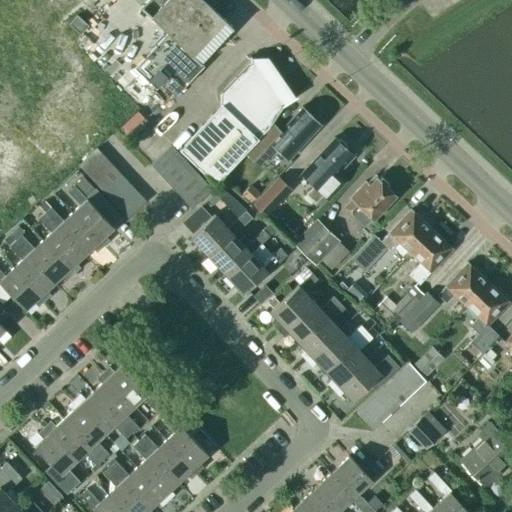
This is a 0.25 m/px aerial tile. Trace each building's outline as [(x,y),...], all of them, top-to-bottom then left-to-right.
[(0,0),(0,115),(11,126),(12,125),(11,124),(67,66),(69,68),(70,67),(35,31),(54,12),(58,16),(74,0),(0,0)] [(210,0),(146,0),(139,7),(166,34),(133,68),(154,88),(159,83),(166,89),(174,81),(180,87),(201,65),(198,62),(231,28),(210,8),(214,4),(210,0)] [(77,16),(69,24),(80,35),(88,26),(77,16)] [(220,93),(221,104),(177,149),(214,183),(268,128),(282,107),(296,97),(295,96),(292,98),(265,59),(251,60),(250,56),(249,56),(249,62),(220,93)] [(301,107),(280,128),(273,122),(268,128),(245,152),(259,165),(277,146),(288,156),(319,125),(301,107)] [(352,156),(334,138),(322,150),(321,150),(301,171),(315,185),(307,193),(315,200),(338,176),(335,174),(352,156)] [(157,174),(178,154),(170,146),(149,165),(157,174)] [(78,165),(87,174),(104,157),(95,148),(78,165)] [(178,154),(157,174),(165,182),(186,163),(178,154)] [(95,183),(112,165),(104,157),(87,174),(95,183)] [(165,182),(177,195),(198,176),(186,163),(165,182)] [(112,165),(95,183),(103,191),(121,174),(112,165)] [(119,208),(136,191),(121,174),(103,191),(119,208)] [(79,204),(70,212),(101,245),(108,239),(103,234),(121,217),(82,176),(66,191),(79,204)] [(198,176),(177,195),(190,208),(210,189),(198,176)] [(373,219),(395,195),(375,177),(368,185),(365,181),(349,198),(351,199),(344,207),(352,215),(360,207),(373,219)] [(290,189),(278,178),(253,204),(264,215),(290,189)] [(258,193),(250,185),(241,194),(249,202),(258,193)] [(145,200),(136,191),(119,208),(127,217),(145,200)] [(43,213),(82,254),(90,246),(95,251),(101,245),(70,212),(62,220),(49,207),(43,213)] [(408,251),(430,228),(410,209),(388,233),(389,233),(381,241),(374,234),(351,259),(365,271),(387,248),(389,250),(397,241),(408,251)] [(230,232),(232,233),(250,217),(244,210),(225,227),(212,213),(189,234),(207,253),(230,232)] [(73,262),(82,254),(43,213),(37,218),(49,232),(41,240),(72,273),(78,267),(73,262)] [(339,240),(328,230),(317,219),(293,243),(315,264),(320,259),(330,268),(347,251),(338,241),(339,240)] [(14,229),(8,234),(14,240),(20,234),(23,231),(17,226),(14,229)] [(452,249),(430,228),(408,251),(419,262),(407,274),(419,284),(422,281),(430,272),(452,249)] [(207,253),(224,272),(247,250),(249,252),(267,236),(261,229),(243,245),(232,233),(230,232),(207,253)] [(66,279),(72,273),(41,240),(32,248),(20,234),(14,240),(52,282),(61,274),(66,279)] [(44,289),(52,282),(14,240),(7,246),(20,259),(12,267),(43,301),(49,295),(44,289)] [(262,266),(249,252),(247,250),(224,272),(244,294),(286,256),(280,249),(262,266)] [(465,305),(487,281),(467,263),(437,295),(445,303),(454,294),(465,305)] [(43,301),(12,267),(3,275),(0,272),(0,301),(9,294),(23,309),(32,301),(37,306),(43,301)] [(271,324),(277,330),(311,299),(303,291),(317,279),(311,272),(269,311),(277,319),(271,324)] [(353,281),(349,285),(347,288),(345,290),(357,300),(365,291),(353,281)] [(509,302),(487,281),(465,305),(478,317),(470,326),(478,334),(470,342),(482,353),(498,335),(487,325),(509,302)] [(372,308),(392,326),(398,320),(410,306),(422,293),(413,285),(395,305),(385,295),(372,308)] [(410,306),(398,320),(411,332),(438,303),(425,291),(422,293),(410,306)] [(311,299),(277,330),(283,337),(288,332),(296,340),(338,302),(332,296),(319,308),(311,299)] [(304,360),(338,329),(330,321),(344,308),(338,302),(296,340),(304,349),(298,353),(304,360)] [(323,370),(365,331),(360,325),(346,338),(338,329),(304,360),(310,366),(315,361),(323,370)] [(332,389),(365,358),(358,350),(371,337),(365,331),(323,370),(331,378),(326,383),(332,389)] [(443,358),(430,345),(413,362),(426,374),(443,358)] [(373,367),(365,358),(332,389),(337,395),(343,391),(351,399),(393,361),(387,354),(373,367)] [(491,361),(483,354),(473,365),(480,372),(491,361)] [(102,372),(133,405),(141,397),(154,411),(160,405),(122,363),(113,371),(108,366),(102,372)] [(398,373),(415,391),(425,381),(408,364),(398,373)] [(100,383),(92,391),(131,432),(137,427),(124,413),(133,405),(102,372),(95,378),(100,383)] [(415,391),(398,373),(389,382),(405,399),(415,391)] [(389,382),(380,390),(397,407),(405,399),(389,382)] [(380,390),(372,398),(388,416),(397,407),(380,390)] [(79,393),(72,399),(104,433),(112,425),(120,433),(125,438),(131,432),(92,391),(84,399),(79,393)] [(372,398),(363,406),(379,424),(388,416),(372,398)] [(95,441),(104,433),(72,399),(66,405),(71,410),(63,418),(102,460),(108,454),(95,441)] [(371,432),(379,424),(363,406),(354,415),(371,432)] [(444,429),(426,410),(406,429),(425,448),(444,429)] [(165,440),(196,473),(203,467),(198,462),(206,454),(167,412),(161,418),(174,432),(165,440)] [(43,427),(74,460),(83,452),(95,466),(102,460),(63,418),(54,426),(49,421),(43,427)] [(495,469),(511,453),(511,447),(489,423),(478,434),(482,438),(460,459),(485,485),(498,473),(495,469)] [(66,468),(74,460),(43,427),(37,433),(42,438),(33,446),(50,464),(43,470),(66,494),(78,482),(66,468)] [(116,437),(111,441),(120,450),(129,442),(125,438),(120,433),(116,437)] [(190,479),(196,473),(165,440),(157,448),(144,434),(138,440),(177,481),(185,473),(190,479)] [(145,459),(136,467),(167,500),(174,494),(169,489),(177,481),(138,440),(132,446),(145,459)] [(396,450),(407,461),(408,462),(410,460),(409,459),(408,458),(394,443),(392,446),(396,450)] [(347,456),(328,473),(351,497),(349,499),(361,511),(371,511),(373,511),(356,492),(370,479),(347,456)] [(368,464),(363,468),(371,478),(374,475),(380,469),(372,460),(368,464)] [(0,511),(2,511),(13,503),(4,493),(20,478),(5,462),(0,467),(0,511)] [(109,467),(148,509),(156,501),(161,506),(167,500),(136,467),(128,475),(115,462),(109,467)] [(144,511),(148,509),(109,467),(103,473),(115,487),(107,495),(122,511),(144,511)] [(429,509),(431,511),(467,511),(449,492),(451,490),(433,471),(427,477),(444,496),(431,507),(429,509)] [(340,511),(338,509),(349,499),(351,497),(328,473),(310,491),(329,511),(340,511)] [(122,511),(107,495),(98,503),(86,489),(79,495),(94,511),(122,511)] [(431,511),(429,509),(431,507),(414,489),(407,495),(423,511),(431,511)] [(329,511),(310,491),(291,508),(294,511),(329,511)] [(21,511),(13,503),(2,511),(40,511),(31,502),(21,511)]
